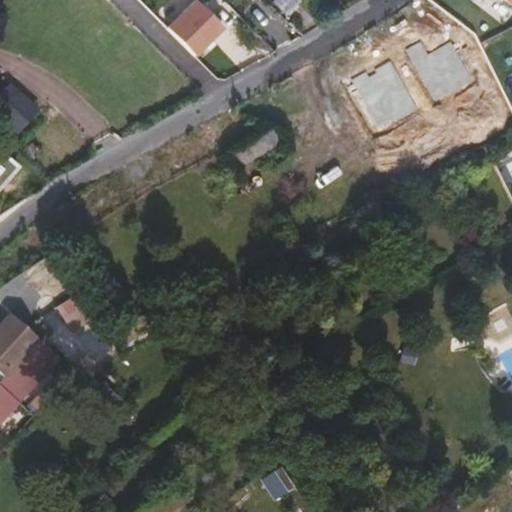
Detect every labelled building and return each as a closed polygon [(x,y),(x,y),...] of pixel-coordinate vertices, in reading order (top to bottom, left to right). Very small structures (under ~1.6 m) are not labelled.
[(222,26),(195,0),(193,0),(166,27),(194,54),(222,26)] [(262,39),(252,49),(253,49),(269,54),(274,51),(262,39)] [(406,51),(435,104),(478,82),(453,40),(431,53),(422,40),(406,51)] [(419,111),(392,61),(375,69),(377,74),(370,77),(367,73),(350,81),(376,137),(419,111)] [(10,84),(0,94),(0,118),(16,134),(38,109),(10,84)] [(271,130),(255,139),(263,152),(279,144),(271,130)] [(255,139),(228,153),(236,167),(263,152),(255,139)] [(0,150),(0,188),(18,167),(0,150)] [(0,323),(0,373),(4,377),(0,381),(0,422),(59,358),(39,339),(10,313),(0,323)] [(273,470),(260,479),(274,500),(287,491),(273,470)] [(75,511),(100,511),(103,510),(89,494),(81,501),(84,504),(75,511)]
